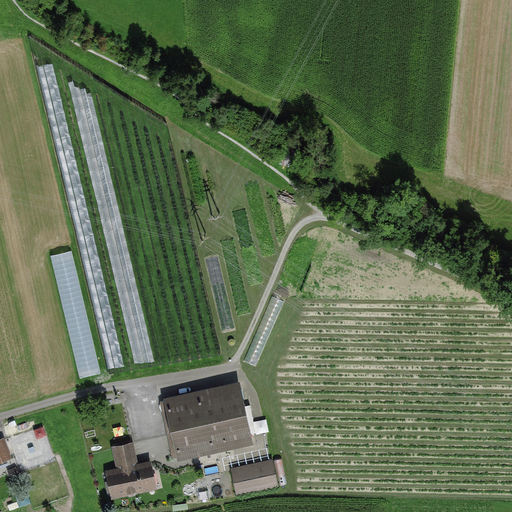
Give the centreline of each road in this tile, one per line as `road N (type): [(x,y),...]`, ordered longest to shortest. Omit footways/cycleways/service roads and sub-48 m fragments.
road 1 (residential): [(0,416),(233,366)]
road 2 (track): [(322,215),(480,284),(511,306)]
road 3 (track): [(233,366),(290,235),(322,215)]
